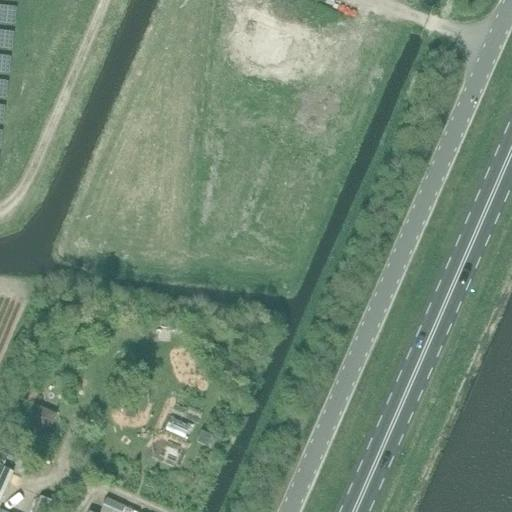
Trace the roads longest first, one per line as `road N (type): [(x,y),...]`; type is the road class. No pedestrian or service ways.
road 1 (unclassified): [(290,511),(511,5)]
road 2 (primary): [(355,511),(511,150)]
